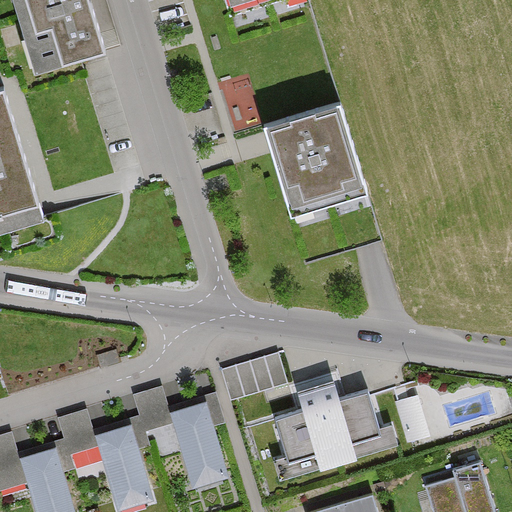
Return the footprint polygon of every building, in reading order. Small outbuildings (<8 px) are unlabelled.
[(11,0),(36,79),(108,57),(90,0),(11,0)] [(222,0),(227,16),(280,0),(222,0)] [(0,234),(42,221),(2,94),(0,94),(0,234)] [(334,109),(258,133),(285,216),(360,192),(334,109)] [(277,355),(220,373),(229,402),(286,385),(277,355)] [(185,455),(193,480),(228,470),(205,393),(169,404),(163,383),(134,391),(156,464),(185,455)] [(307,416),(283,422),(293,463),(323,455),(328,475),(367,465),(361,440),(383,435),(373,395),(342,403),(338,387),(302,395),(307,416)] [(410,436),(433,429),(420,388),(396,396),(410,436)] [(110,479),(118,504),(154,494),(130,417),(94,428),(88,407),(59,415),(81,488),(110,479)] [(34,503),(36,511),(75,511),(54,441),(18,451),(11,430),(0,433),(0,496),(4,511),(34,503)] [(488,511),(475,466),(451,472),(453,481),(425,489),(431,511),(488,511)] [(375,511),(371,495),(317,511),(375,511)]
